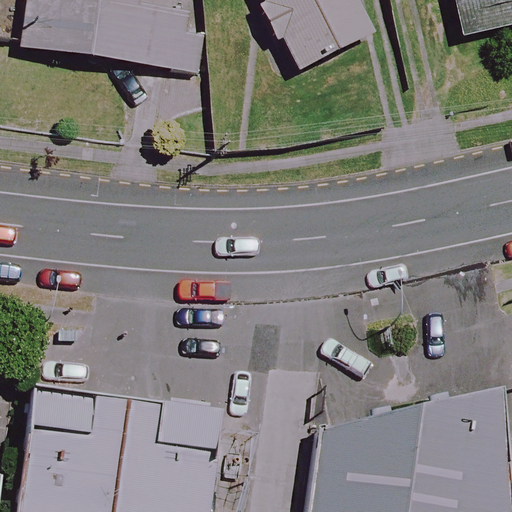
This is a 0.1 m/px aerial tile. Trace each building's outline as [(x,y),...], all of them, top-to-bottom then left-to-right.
[(24,0),(18,54),(193,77),(198,35),(181,33),(183,17),(132,11),(132,0),(24,0)] [(258,0),(262,7),(255,11),(274,48),(281,45),(296,76),(371,38),(351,0),(258,0)] [(511,28),(511,0),(451,0),(462,42),(511,28)] [(486,511),(479,386),(297,437),(287,511),(486,511)] [(180,511),(192,416),(2,394),(0,415),(0,511),(180,511)]
